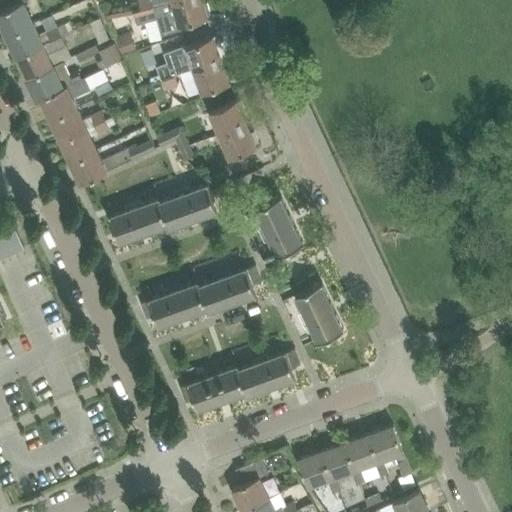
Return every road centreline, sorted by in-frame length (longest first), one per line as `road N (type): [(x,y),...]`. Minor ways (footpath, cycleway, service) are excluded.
road 1 (residential): [(413,376),(266,61),(247,0)]
road 2 (residential): [(172,463),(31,165)]
road 3 (residential): [(172,463),(413,376)]
road 4 (residential): [(478,511),(413,376)]
road 5 (residential): [(61,511),(172,463)]
